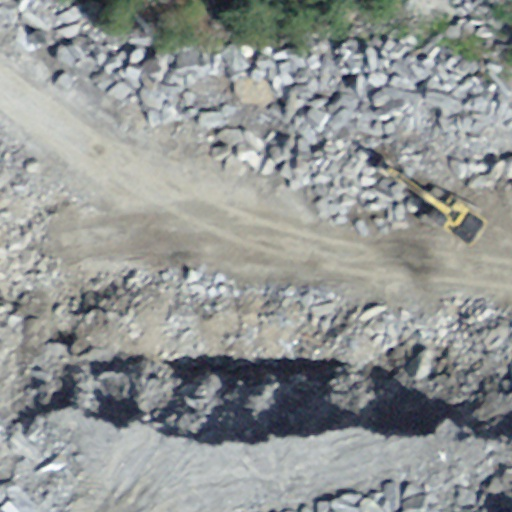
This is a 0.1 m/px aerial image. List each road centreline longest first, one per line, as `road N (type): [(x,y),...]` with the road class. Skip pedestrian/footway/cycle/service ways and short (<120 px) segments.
road 1 (track): [(511,101),(462,69),(366,59),(12,136),(0,131)]
road 2 (track): [(373,382),(425,511)]
